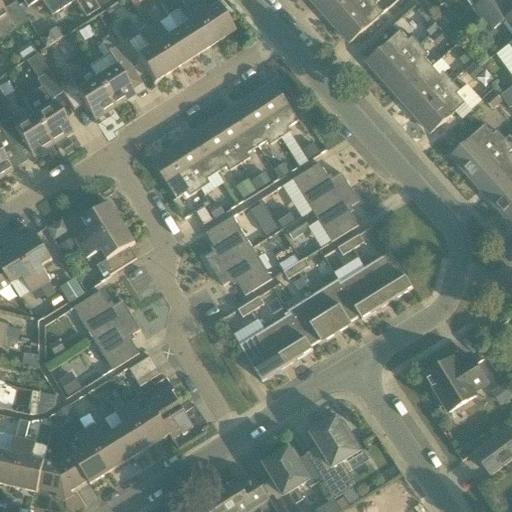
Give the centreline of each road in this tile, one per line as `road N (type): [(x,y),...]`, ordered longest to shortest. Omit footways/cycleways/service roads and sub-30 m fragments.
road 1 (residential): [(234,435),(179,339),(165,243),(114,153)]
road 2 (residential): [(455,279),(449,225),(281,43)]
road 3 (residential): [(114,153),(129,135),(281,43)]
road 4 (residential): [(448,511),(348,367)]
road 5 (residential): [(348,367),(438,314),(455,279)]
road 6 (residential): [(117,511),(234,435)]
road 7 (residential): [(234,435),(348,367)]
road 8 (residential): [(0,219),(114,153)]
